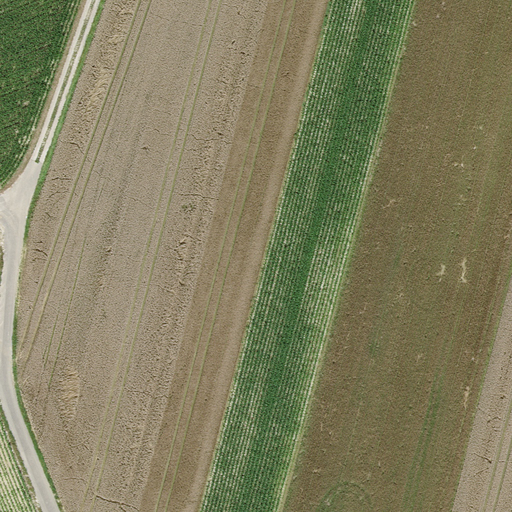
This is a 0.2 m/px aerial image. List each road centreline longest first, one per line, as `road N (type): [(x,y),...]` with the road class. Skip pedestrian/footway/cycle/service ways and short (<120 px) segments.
road 1 (track): [(53,511),(2,388),(7,220),(20,181)]
road 2 (track): [(90,0),(20,181)]
